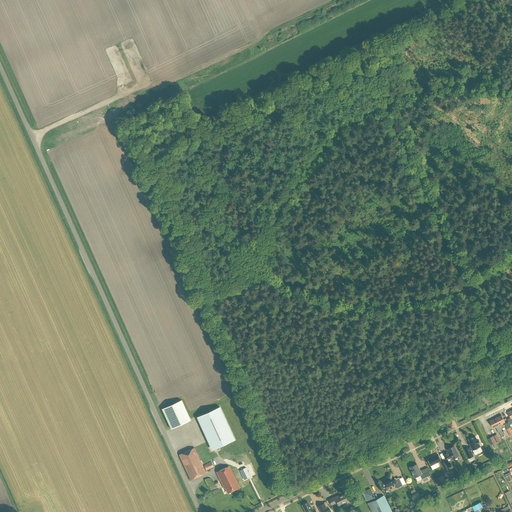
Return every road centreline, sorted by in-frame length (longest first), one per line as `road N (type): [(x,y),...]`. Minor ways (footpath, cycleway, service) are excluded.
road 1 (unclassified): [(199,511),(0,66)]
road 2 (tertiary): [(256,511),(511,387)]
